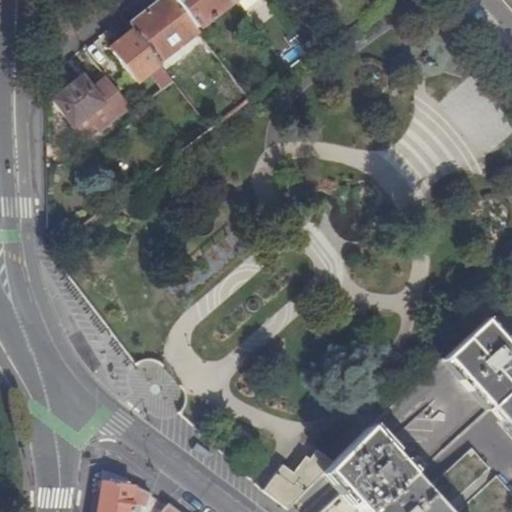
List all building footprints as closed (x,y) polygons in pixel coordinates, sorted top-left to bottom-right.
[(169,0),(155,0),(125,24),(130,31),(155,62),(194,32),(192,29),(169,0)] [(169,0),(192,29),(229,0),(169,0)] [(304,0),(324,24),(331,34),(344,24),(376,0),(304,0)] [(331,34),(324,24),(316,30),(324,40),(331,34)] [(155,62),(130,31),(120,38),(122,42),(110,51),(134,81),(156,64),(155,62)] [(78,73),(90,85),(102,74),(89,61),(78,73)] [(165,86),(170,82),(164,75),(160,79),(165,86)] [(128,109),(104,78),(88,91),(79,80),(51,102),(83,144),(128,109)] [(160,79),(152,85),(157,93),(165,86),(160,79)] [(235,108),(228,99),(216,108),(223,117),(235,108)] [(468,389),(485,407),(493,400),(511,382),(511,353),(481,321),(440,359),(468,389)] [(364,511),(511,511),(511,382),(493,400),(485,407),(511,437),(511,496),(469,449),(421,490),(402,470),(364,511)] [(316,511),(364,511),(402,470),(364,429),(328,466),(321,472),(340,492),(316,511)] [(260,490),(284,508),(321,472),(328,466),(313,451),(289,474),(282,468),(260,490)] [(99,481),(94,511),(127,511),(128,502),(132,486),(99,481)] [(148,493),(132,486),(128,502),(138,504),(145,505),(148,493)] [(128,502),(127,511),(136,511),(138,504),(128,502)]
